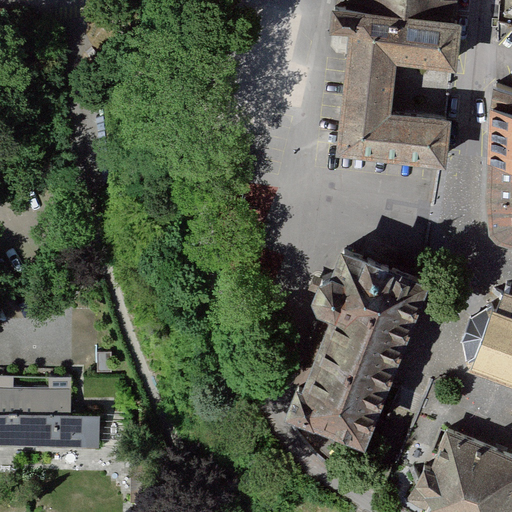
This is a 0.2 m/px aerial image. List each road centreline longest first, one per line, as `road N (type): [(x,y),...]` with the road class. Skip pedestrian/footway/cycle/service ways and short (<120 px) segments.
road 1 (residential): [(480,0),(462,238)]
road 2 (residential): [(462,238),(458,287),(426,362),(511,400)]
road 3 (residential): [(62,0),(71,130),(88,212)]
road 4 (residential): [(293,182),(462,238)]
